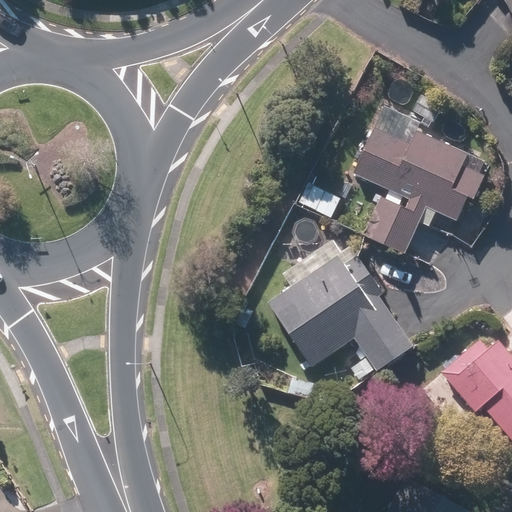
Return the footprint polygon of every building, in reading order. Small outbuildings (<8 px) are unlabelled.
[(511,0),(494,0),(511,29),(511,0)] [(351,175),(382,190),(357,243),(398,263),(416,226),(425,230),(433,214),(455,224),(483,165),(379,116),(351,175)] [(304,183),(294,203),(327,219),(337,199),(304,183)] [(358,382),(373,373),(410,347),(346,254),(342,256),(329,237),(275,274),(285,288),(261,305),(307,373),(352,342),(362,358),(348,367),(358,382)] [(476,409),(511,451),(511,362),(496,343),(483,353),(473,342),(437,373),(471,413),(476,409)] [(312,384),(288,377),(283,395),(307,402),(312,384)] [(468,511),(401,478),(383,511),(468,511)]
